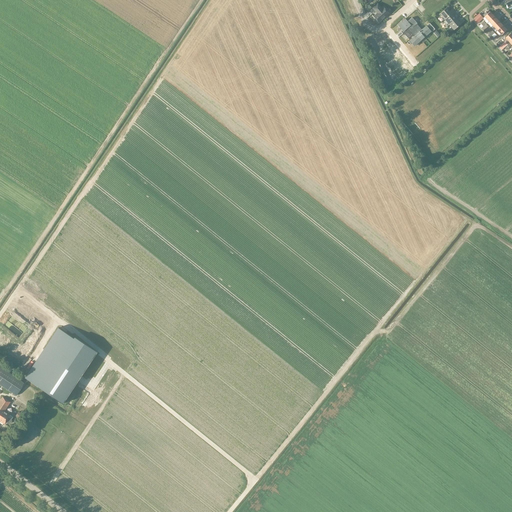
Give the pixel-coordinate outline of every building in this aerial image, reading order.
[(378,4),(373,9),(376,12),(377,12),(378,14),(374,17),(379,23),(389,13),(384,8),(383,9),(378,4)] [(409,13),(416,6),(414,4),(407,10),(409,13)] [(440,14),(445,19),(454,11),(452,9),(449,11),(447,8),(440,14)] [(445,19),(449,25),(456,19),(453,16),(456,13),(454,11),(445,19)] [(483,15),(487,19),(484,21),(486,23),(489,21),(494,16),(490,12),(487,14),(486,12),(483,15)] [(483,18),(479,14),(473,19),(477,23),(483,18)] [(489,21),(493,26),(498,21),(494,16),(489,21)] [(405,19),(398,25),(403,31),(402,32),(408,38),(412,35),(414,37),(410,41),(414,46),(431,31),(426,26),(422,30),(416,24),(417,23),(412,17),(407,21),(405,19)] [(459,22),(456,19),(449,25),(454,30),(464,22),(462,20),(459,22)] [(493,26),(497,30),(502,25),(498,21),(493,26)] [(507,30),(502,25),(497,30),(501,35),(507,30)] [(505,41),(499,47),(502,50),(504,48),(511,40),(511,34),(511,33),(505,38),(507,40),(505,42),(505,41)] [(382,37),(375,43),(381,50),(383,48),(390,42),(386,38),(384,40),(382,37)] [(390,42),(383,48),(386,52),(384,55),(386,58),(394,51),(391,49),(394,47),(390,42)] [(394,54),(386,61),(388,64),(390,63),(393,67),(403,59),(399,55),(396,57),(394,54)] [(403,59),(393,67),(397,71),(393,74),(396,77),(406,68),(404,66),(406,64),(403,59)] [(28,310),(24,316),(31,322),(36,316),(28,310)] [(18,337),(22,333),(17,329),(14,332),(13,331),(16,328),(14,327),(11,330),(18,337)] [(58,328),(25,378),(64,403),(97,354),(58,328)] [(0,366),(0,385),(16,396),(24,383),(0,366)] [(11,420),(8,417),(9,415),(3,412),(10,402),(2,397),(0,400),(0,421),(3,424),(5,422),(8,424),(10,424),(12,421),(11,420)]
